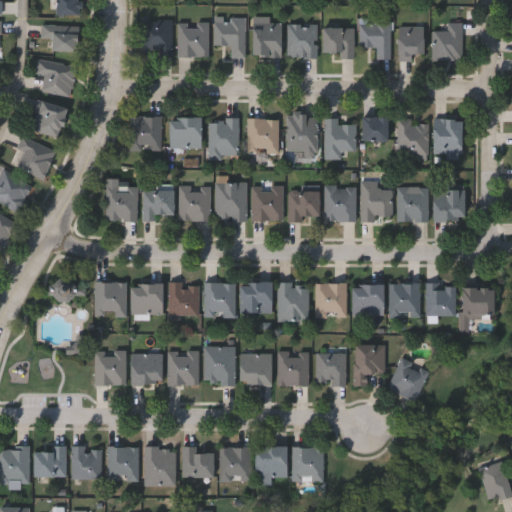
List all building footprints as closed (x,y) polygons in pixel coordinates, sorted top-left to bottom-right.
[(59,15),(59,0),(81,0),(81,15),(59,15)] [(247,17),(247,58),(233,58),(233,46),(216,46),(216,17),(247,17)] [(283,23),(283,57),(254,57),(254,17),(272,17),(272,23),(283,23)] [(361,48),(361,19),(392,19),(392,59),(379,59),(379,48),(361,48)] [(174,57),(143,57),(143,20),(174,20),(174,57)] [(210,23),(210,57),(179,57),(179,23),(210,23)] [(464,60),(435,60),(435,31),(449,31),(449,23),(464,23),(464,60)] [(80,26),(80,52),(52,52),(52,39),(43,39),(44,25),(80,26)] [(319,58),(289,58),(289,25),(319,25),(319,58)] [(355,27),(355,59),(341,59),(341,53),(324,53),(324,27),(355,27)] [(425,27),(425,55),(415,55),(415,61),(399,61),(399,27),(425,27)] [(36,73),(39,58),(79,66),(72,98),(43,92),(46,75),(36,73)] [(29,129),(39,99),(69,108),(59,138),(29,129)] [(289,152),(289,116),(319,116),(319,152),(289,152)] [(132,117),(163,117),(163,151),(132,151),(132,117)] [(171,118),(202,118),(202,148),(171,148),(171,118)] [(388,142),(363,142),(363,118),(388,118),(388,142)] [(240,119),(240,158),(210,158),(210,119),(240,119)] [(280,154),(249,154),(249,119),(280,119),(280,154)] [(341,124),(357,124),(357,151),(344,151),(344,159),(327,159),(326,119),(341,119),(341,124)] [(463,154),(435,154),(435,119),(463,119),(463,154)] [(399,121),(430,122),(429,158),(399,158),(399,121)] [(58,152),(46,180),(18,167),(24,151),(19,149),(24,137),(58,152)] [(21,214),(0,201),(0,175),(4,169),(37,189),(21,214)] [(108,222),(108,179),(120,179),(120,187),(139,187),(139,222),(108,222)] [(363,181),(380,181),(380,189),(394,189),(394,220),(363,220),(363,181)] [(248,183),(248,221),(217,221),(217,183),(248,183)] [(156,185),(174,185),(174,219),(144,219),(144,190),(156,190),(156,185)] [(211,221),(180,220),(180,186),(211,186),(211,221)] [(285,186),(285,220),(254,220),(254,186),(285,186)] [(358,222),(327,222),(327,186),(358,186),(358,222)] [(399,187),(429,187),(429,222),(399,222),(399,187)] [(465,190),(465,221),(434,221),(434,190),(465,190)] [(291,191),(320,191),(320,220),(291,220),(291,191)] [(6,249),(0,246),(0,212),(19,222),(6,249)] [(127,317),(97,317),(97,282),(127,282),(127,317)] [(170,315),(170,283),(201,283),(201,315),(170,315)] [(237,283),(237,317),(206,317),(206,283),(237,283)] [(133,315),(133,284),(163,284),(163,315),(133,315)] [(273,313),(242,313),(242,284),(273,284),(273,313)] [(279,322),(279,284),(309,284),(309,322),(279,322)] [(316,317),(316,284),(347,284),(347,317),(316,317)] [(421,318),(390,318),(390,284),(421,284),(421,318)] [(456,317),(427,317),(427,284),(456,284),(456,317)] [(384,286),(384,316),(353,316),(353,286),(384,286)] [(494,288),(494,319),(462,319),(462,288),(494,288)] [(88,338),(86,357),(68,355),(69,345),(77,346),(78,337),(88,338)] [(354,387),(355,346),(386,346),(386,375),(367,375),(366,387),(354,387)] [(206,385),(206,347),(236,347),(236,385),(206,385)] [(127,352),(127,385),(96,385),(96,352),(127,352)] [(169,385),(169,352),(200,352),(200,385),(169,385)] [(278,387),(278,352),(309,352),(309,387),(278,387)] [(163,354),(163,385),(132,385),(132,354),(163,354)] [(272,354),(272,386),(241,386),(241,354),(272,354)] [(347,354),(347,386),(317,386),(317,354),(347,354)] [(417,403),(388,392),(401,359),(430,370),(417,403)] [(53,451),(53,445),(67,445),(67,476),(34,476),(34,451),(53,451)] [(273,477),(273,484),(256,484),(256,445),(286,445),(286,477),(273,477)] [(108,480),(108,446),(139,446),(139,480),(108,480)] [(30,483),(0,483),(0,447),(30,447),(30,483)] [(102,478),(72,478),(72,447),(102,447),(102,478)] [(146,484),(146,447),(177,447),(177,484),(146,484)] [(213,476),(184,476),(184,447),(213,447),(213,476)] [(251,480),(220,480),(220,447),(251,447),(251,480)] [(324,447),(324,481),(293,481),(293,447),(324,447)] [(511,495),(490,502),(478,467),(500,460),(511,495)]
